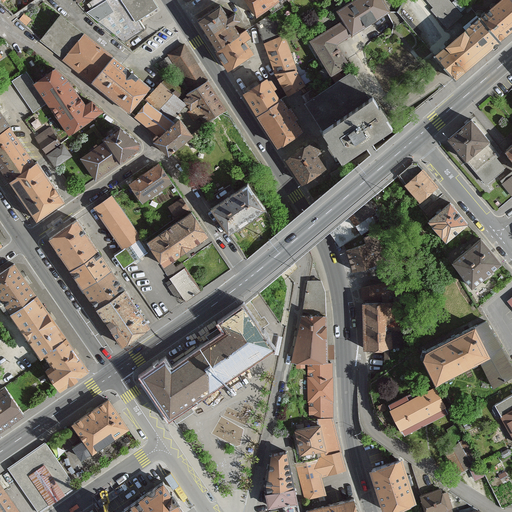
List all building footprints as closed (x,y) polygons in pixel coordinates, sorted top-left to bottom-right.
[(138,20),(125,0),(92,0),(89,2),(93,8),(87,12),(124,42),(144,29),(138,20)] [(153,0),(125,0),(138,20),(158,7),(153,0)] [(283,0),(282,0),(241,0),(255,20),(283,0)] [(382,0),(355,0),(335,12),(342,23),(351,38),(391,14),(382,0)] [(448,0),(426,0),(433,8),(431,10),(440,19),(442,16),(445,19),(457,9),(448,0)] [(511,3),(509,0),(502,0),(479,20),(500,45),(511,34),(511,3)] [(196,21),(216,51),(239,36),(233,27),(240,22),(235,14),(228,18),(219,5),(196,21)] [(500,45),(479,20),(434,58),(456,83),(500,45)] [(336,48),(351,38),(342,23),(308,43),(329,78),(348,67),(336,48)] [(216,51),(230,71),(254,55),(248,46),(254,42),(246,31),(239,36),(216,51)] [(97,44),(85,35),(65,60),(79,71),(97,44)] [(284,36),(262,45),(275,75),(297,66),(284,36)] [(111,56),(97,44),(79,71),(92,82),(111,56)] [(207,80),(184,44),(166,55),(189,91),(207,80)] [(0,45),(0,75),(14,66),(0,45)] [(126,69),(111,56),(92,82),(105,93),(126,69)] [(297,66),(275,75),(285,100),(307,91),(297,66)] [(103,111),(55,69),(34,84),(71,134),(103,111)] [(149,88),(126,69),(105,93),(129,111),(149,88)] [(147,102),(135,117),(158,135),(171,120),(177,114),(186,104),(179,98),(185,91),(167,76),(145,100),(147,102)] [(207,80),(189,91),(184,95),(193,111),(202,105),(210,118),(225,108),(207,80)] [(258,116),(281,101),(267,80),(244,95),(258,116)] [(258,116),(279,149),(302,134),(281,101),(258,116)] [(370,104),(320,139),(341,169),(367,151),(373,147),(374,146),(391,135),(370,104)] [(0,107),(0,132),(12,124),(0,107)] [(158,135),(157,144),(168,154),(192,135),(177,114),(171,120),(158,135)] [(508,166),(470,121),(447,140),(486,186),(508,166)] [(0,132),(0,163),(10,179),(37,161),(12,124),(0,132)] [(122,125),(107,138),(124,158),(139,146),(122,125)] [(48,126),(34,137),(55,165),(70,154),(48,126)] [(115,160),(101,141),(81,157),(95,175),(115,160)] [(328,172),(310,145),(287,160),(304,187),(328,172)] [(38,218),(64,200),(37,161),(10,179),(38,218)] [(172,180),(160,163),(129,184),(141,201),(172,180)] [(423,171),(404,186),(423,209),(442,194),(423,171)] [(252,181),(213,210),(231,233),(269,204),(252,181)] [(115,193),(96,206),(124,247),(143,234),(115,193)] [(181,198),(168,207),(176,219),(190,210),(181,198)] [(382,220),(368,202),(333,232),(346,250),(361,247),(382,220)] [(449,204),(427,222),(446,246),(468,227),(449,204)] [(146,243),(162,267),(170,261),(208,236),(193,213),(146,243)] [(50,238),(69,265),(98,245),(78,218),(50,238)] [(473,291),(501,267),(480,241),(451,265),(473,291)] [(69,265),(82,284),(111,265),(98,245),(69,265)] [(361,247),(346,250),(351,275),(377,270),(373,245),(361,247)] [(174,266),(170,261),(162,267),(185,302),(201,291),(182,261),(174,266)] [(36,292),(14,262),(0,272),(0,293),(11,309),(36,292)] [(111,265),(82,284),(95,303),(124,284),(111,265)] [(302,316),(326,316),(325,292),(321,281),(307,281),(302,316)] [(124,284),(95,303),(122,342),(151,322),(124,284)] [(390,285),(369,286),(370,299),(391,298),(390,285)] [(36,292),(11,309),(42,352),(67,335),(36,292)] [(390,304),(362,305),(363,353),(391,352),(390,304)] [(169,416),(272,347),(244,306),(220,323),(226,332),(171,369),(166,361),(142,376),(169,416)] [(328,362),(326,316),(302,316),(293,362),(307,362),(328,362)] [(511,366),(488,321),(474,329),(491,360),(480,366),(494,391),(511,380),(511,366)] [(474,329),(449,339),(463,373),(480,366),(491,360),(474,329)] [(67,335),(42,352),(50,364),(45,367),(60,387),(89,366),(67,335)] [(463,373),(449,339),(418,352),(432,386),(463,373)] [(328,362),(307,362),(307,417),(333,417),(331,362),(328,362)] [(4,383),(0,385),(0,429),(24,413),(4,383)] [(388,407),(402,436),(446,415),(431,385),(388,407)] [(511,397),(496,407),(511,435),(511,397)] [(128,429),(111,399),(73,422),(84,439),(74,445),(81,457),(128,429)] [(324,423),(297,429),(303,454),(329,448),(324,423)] [(476,482),(484,478),(466,438),(455,443),(449,429),(432,437),(450,475),(469,466),(476,482)] [(45,443),(9,467),(38,511),(74,487),(45,443)] [(321,476),(346,469),(341,451),(295,464),(306,501),(326,495),(321,476)] [(289,452),(271,453),(264,491),(297,485),(289,452)] [(406,458),(373,469),(387,511),(392,511),(420,503),(406,458)] [(0,511),(21,511),(0,480),(0,511)] [(182,511),(164,485),(127,510),(128,511),(182,511)] [(297,485),(264,491),(267,508),(282,505),(297,503),(297,485)] [(447,488),(423,494),(427,511),(451,511),(454,511),(447,488)] [(308,510),(308,511),(357,511),(354,499),(308,510)] [(298,511),(297,503),(282,505),(283,511),(298,511)]
